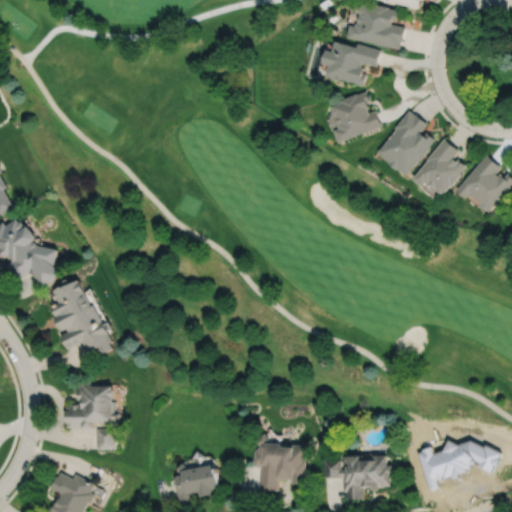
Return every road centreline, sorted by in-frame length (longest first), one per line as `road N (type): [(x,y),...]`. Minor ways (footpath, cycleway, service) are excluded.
road 1 (residential): [(511,129),(465,118),(439,84),(440,38),(476,0)]
road 2 (residential): [(0,488),(18,463),(31,418),(26,374),(0,325)]
